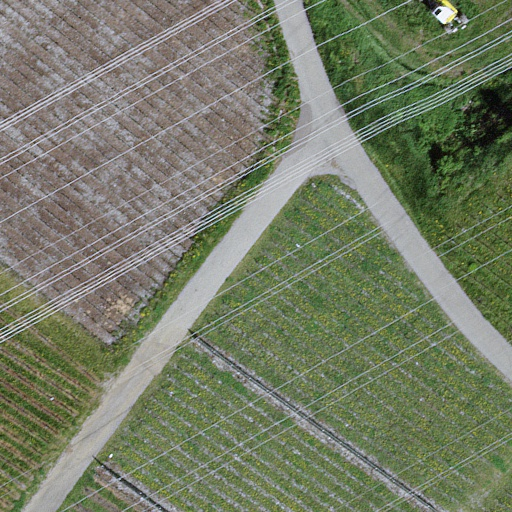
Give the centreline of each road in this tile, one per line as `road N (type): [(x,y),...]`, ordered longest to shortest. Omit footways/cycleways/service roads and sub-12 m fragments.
road 1 (unclassified): [(43,511),(261,215),(337,129)]
road 2 (unclassified): [(511,360),(440,281),(337,129)]
road 3 (unclassified): [(337,129),(288,0)]
